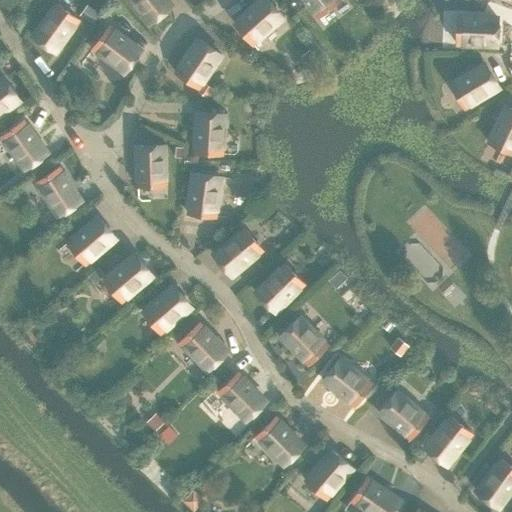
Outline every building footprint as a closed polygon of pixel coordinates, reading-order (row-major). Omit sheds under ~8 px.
[(132,0),(150,23),(172,6),(167,0),(132,0)] [(268,0),(260,0),(235,23),(253,44),(283,17),(268,0)] [(305,0),(318,17),(339,0),(305,0)] [(79,20),(56,3),(33,36),(56,52),(79,20)] [(458,16),(457,44),(497,45),(498,17),(458,16)] [(110,26),(93,48),(125,72),(142,50),(110,26)] [(198,38),(176,71),(199,87),(222,54),(198,38)] [(310,50),(302,56),(309,64),(316,57),(310,50)] [(485,63),(451,84),(465,108),(499,87),(485,63)] [(0,114),(20,100),(4,77),(0,79),(0,114)] [(511,108),(506,106),(489,141),(511,153),(511,108)] [(197,112),(195,152),(223,153),(225,114),(197,112)] [(25,169),(48,152),(24,120),(1,136),(25,169)] [(165,145),(136,146),(138,186),(166,185),(165,145)] [(58,216),(82,200),(60,167),(36,182),(58,216)] [(193,173),(188,213),(216,216),(221,177),(193,173)] [(116,238),(98,216),(68,242),(86,263),(116,238)] [(245,228),(214,254),(232,275),(263,250),(245,228)] [(153,275),(135,254),(104,279),(122,301),(153,275)] [(284,263),(256,292),(276,312),(304,283),(284,263)] [(192,306),(173,285),(143,311),(161,332),(192,306)] [(300,316),(280,336),(308,364),(328,344),(300,316)] [(208,370),(228,351),(200,322),(180,342),(208,370)] [(340,358),(323,380),(355,405),(372,382),(340,358)] [(247,420),(267,400),(239,372),(219,392),(247,420)] [(411,438),(428,416),(397,391),(380,412),(411,438)] [(156,413),(147,421),(155,430),(164,421),(156,413)] [(450,416),(425,447),(447,464),(472,433),(450,416)] [(276,417),(257,437),(285,465),(304,445),(276,417)] [(168,426),(159,434),(167,443),(176,435),(168,426)] [(353,467),(332,449),(306,480),(327,498),(353,467)] [(511,467),(500,458),(476,490),(499,507),(511,489),(511,467)] [(352,501),(346,509),(350,511),(394,511),(402,501),(368,478),(352,501)]
